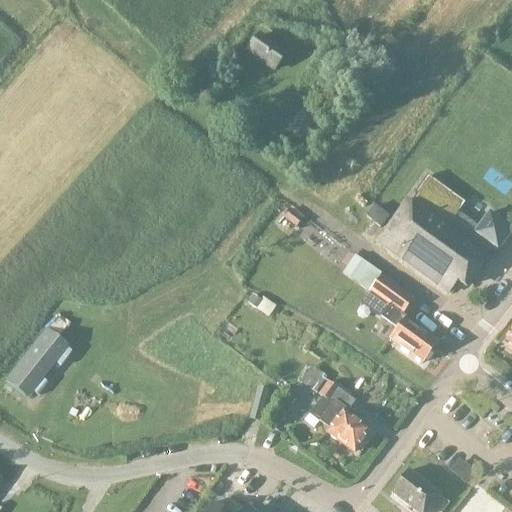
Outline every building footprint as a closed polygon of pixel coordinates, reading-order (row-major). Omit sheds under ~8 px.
[(248,53),(273,72),(284,58),(259,38),(248,53)] [(300,143),(315,123),(300,112),(285,132),(300,143)] [(377,244),(448,295),(456,283),(464,289),(486,259),(484,258),(491,248),(497,252),(511,231),(488,214),(474,234),(454,220),(465,205),(427,177),(414,196),(416,197),(410,205),(406,202),(377,244)] [(290,209),(279,218),(292,232),(302,223),(290,209)] [(375,209),(366,219),(379,230),(388,219),(375,209)] [(401,317),(412,301),(380,277),(381,276),(354,257),(353,259),(349,256),(338,272),(368,293),(388,308),(380,319),(396,331),(388,341),(421,365),(435,346),(403,322),(404,320),(401,317)] [(244,306),(265,321),(272,310),(252,295),(244,306)] [(4,383),(27,402),(69,350),(46,332),(4,383)] [(299,385),(314,394),(326,378),(311,367),(299,385)] [(322,399),(309,417),(318,424),(319,424),(329,432),(327,434),(353,455),(369,434),(346,416),(355,403),(327,384),(318,396),(322,399)] [(257,390),(249,420),(259,423),(267,393),(257,390)] [(172,448),(155,453),(159,464),(176,459),(172,448)] [(392,496),(412,511),(428,511),(440,497),(410,473),(392,496)]
